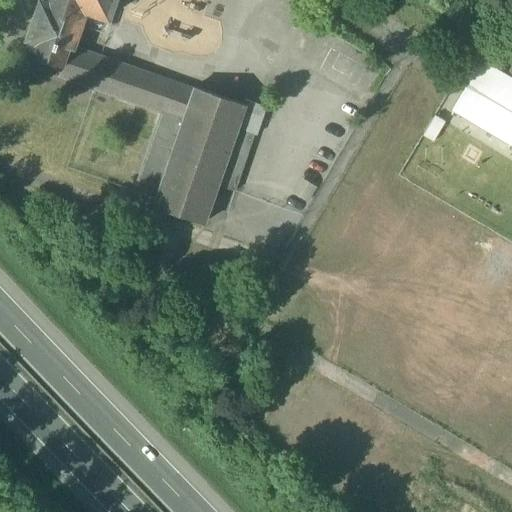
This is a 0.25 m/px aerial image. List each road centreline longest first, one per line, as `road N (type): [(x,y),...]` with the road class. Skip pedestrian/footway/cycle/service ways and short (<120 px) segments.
road 1 (motorway): [(191,511),(0,311)]
road 2 (motorway): [(0,378),(129,511)]
